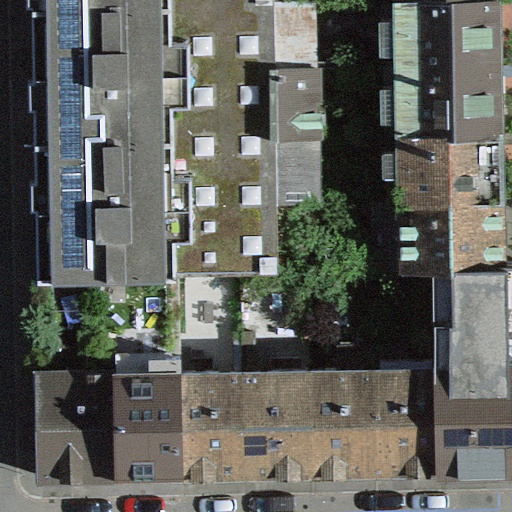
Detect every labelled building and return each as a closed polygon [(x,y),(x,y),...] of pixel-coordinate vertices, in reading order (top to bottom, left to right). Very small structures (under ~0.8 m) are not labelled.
[(32,0),(34,84),(37,217),(38,274),(114,273),(277,270),(275,202),(271,1),(271,0),(32,0)] [(275,202),(318,201),(313,0),(309,0),(271,1),(275,202)] [(501,197),(500,145),(499,83),(497,14),(496,0),(382,0),(383,21),(397,21),(398,65),(386,66),(387,82),(398,82),(399,133),(388,133),(388,149),(399,149),(400,199),(501,197)] [(437,266),(502,265),(501,218),(501,197),(400,199),(402,267),(411,267),(437,266)] [(298,234),(278,235),(276,235),(277,265),(278,265),(298,265),(298,234)] [(437,303),(438,322),(511,320),(511,264),(502,265),(437,266),(437,303)] [(118,472),(116,367),(114,273),(38,274),(37,276),(38,276),(40,368),(39,368),(38,368),(40,474),(41,474),(54,473),(118,472)] [(439,365),(438,365),(441,465),(511,464),(511,342),(511,343),(511,359),(439,360),(439,365)] [(339,345),(340,367),(178,371),(180,471),(194,471),(254,469),(322,468),(384,466),(441,465),(438,365),(430,365),(430,357),(400,358),(400,344),(339,345)] [(180,471),(178,371),(178,366),(116,367),(118,472),(137,472),(180,471)]
